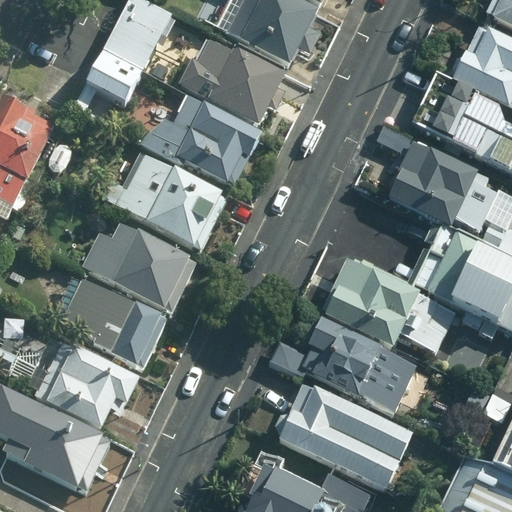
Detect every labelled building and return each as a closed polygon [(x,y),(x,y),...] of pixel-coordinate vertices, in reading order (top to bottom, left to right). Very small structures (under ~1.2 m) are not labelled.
[(168,19),(130,0),(71,116),(99,129),(111,105),(121,110),(168,19)] [(233,22),(224,37),(287,71),(296,53),(307,59),(318,39),(306,33),(315,16),(285,0),(232,0),(242,5),(238,11),(229,6),(224,16),(233,22)] [(294,0),(318,12),(323,0),(294,0)] [(511,0),(492,0),(484,18),(491,21),(490,25),(511,35),(511,0)] [(451,81),(449,86),(511,116),(511,48),(477,31),(460,65),(455,67),(450,76),(451,81)] [(207,38),(199,51),(216,60),(223,46),(207,38)] [(204,105),(256,132),(266,113),(275,117),(284,99),(276,94),(284,78),(232,52),(220,77),(197,65),(184,91),(206,102),(204,105)] [(475,101),(433,82),(410,130),(511,181),(511,146),(504,142),(495,115),(473,105),(475,101)] [(232,192),(258,138),(202,108),(200,111),(184,102),(171,129),(161,124),(145,154),(173,168),(176,163),(232,192)] [(51,132),(0,103),(0,224),(4,227),(51,132)] [(404,163),(413,144),(396,134),(386,153),(404,163)] [(77,156),(60,147),(48,170),(65,179),(77,156)] [(413,149),(385,204),(448,234),(452,227),(476,239),(494,201),(483,195),(487,184),(413,149)] [(99,203),(199,256),(227,204),(171,174),(170,176),(142,161),(124,194),(109,186),(99,203)] [(507,205),(497,200),(484,226),(494,231),(507,205)] [(170,319),(194,268),(118,229),(109,245),(99,239),(81,270),(170,319)] [(490,230),(481,247),(511,262),(511,233),(508,232),(505,238),(490,230)] [(406,288),(412,291),(425,297),(424,299),(463,318),(460,325),(478,334),(476,337),(490,344),(495,333),(511,341),(511,266),(441,233),(438,238),(429,234),(422,247),(431,251),(428,258),(422,255),(406,288)] [(412,291),(406,288),(370,272),(372,269),(362,265),(359,273),(344,266),(320,318),(323,319),(321,322),(390,355),(396,341),(434,359),(453,319),(409,297),(412,291)] [(141,375),(166,326),(73,280),(51,323),(92,345),(90,348),(141,375)] [(309,381),(391,421),(413,374),(316,325),(303,353),(307,355),(304,361),(277,347),(266,367),(300,385),(304,378),(309,381)] [(119,419),(135,385),(49,343),(25,392),(35,397),(32,403),(99,436),(110,414),(119,419)] [(488,348),(477,371),(497,381),(509,358),(501,355),(503,349),(495,345),(492,350),(488,348)] [(15,363),(0,354),(0,381),(4,384),(15,363)] [(300,391),(275,446),(383,497),(409,442),(310,395),(310,396),(300,391)] [(82,501),(109,447),(47,414),(46,417),(5,395),(0,403),(0,431),(11,438),(2,455),(23,465),(22,469),(82,501)] [(511,407),(494,400),(487,397),(480,417),(505,427),(511,408),(511,407)] [(511,423),(486,475),(511,486),(511,423)] [(364,511),(369,502),(325,481),(317,498),(275,478),(279,469),(257,459),(251,473),(248,473),(234,500),(248,507),(246,510),(237,511),(236,511),(364,511)] [(511,511),(511,488),(462,465),(440,511),(511,511)]
